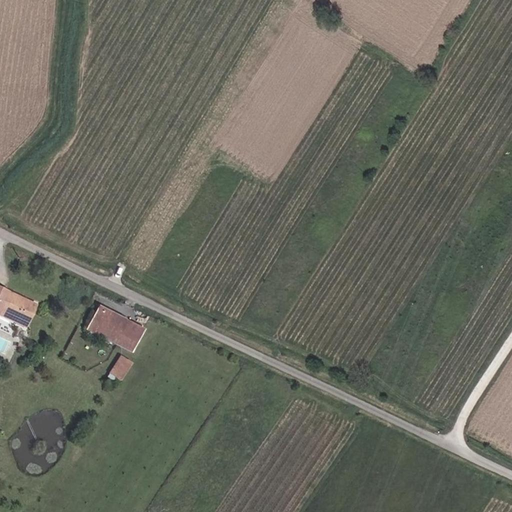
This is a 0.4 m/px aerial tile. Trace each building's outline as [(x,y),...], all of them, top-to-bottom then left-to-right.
[(59,301),(36,289),(28,284),(15,307),(18,308),(30,314),(32,315),(35,309),(49,318),(46,323),(60,330),(69,312),(57,305),(59,301)] [(57,305),(69,312),(71,307),(59,301),(57,305)] [(30,314),(18,308),(14,314),(17,316),(26,321),(30,314)] [(35,309),(32,315),(46,323),(49,318),(35,309)] [(135,310),(121,334),(166,358),(179,335),(135,310)] [(120,381),(132,361),(120,354),(108,373),(120,381)] [(155,362),(145,378),(154,383),(164,369),(155,362)] [(145,378),(141,383),(151,389),(154,383),(145,378)]
